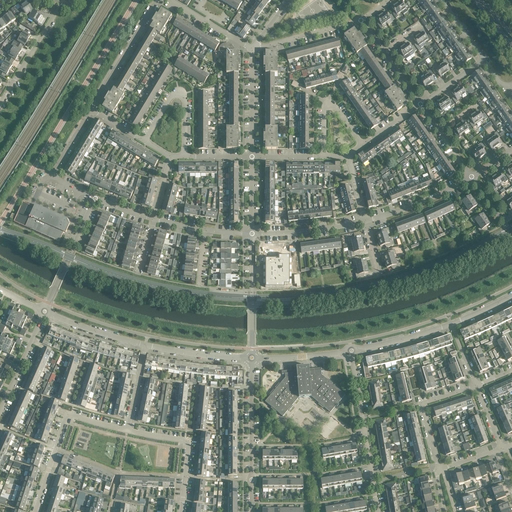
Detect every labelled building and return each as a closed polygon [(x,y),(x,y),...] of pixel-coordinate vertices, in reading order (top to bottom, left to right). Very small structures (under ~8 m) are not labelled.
[(241,3),(237,0),(236,0),(232,8),(232,7),(237,10),(237,11),(242,2),(241,3)] [(431,1),(430,0),(423,0),(419,3),(417,4),(418,5),(420,3),(422,7),(420,8),(422,11),(429,5),(428,3),(431,1)] [(20,6),(23,11),(30,6),(27,1),(20,6)] [(396,4),(402,12),(403,15),(408,11),(407,10),(410,9),(406,4),(404,6),(401,1),(396,4)] [(264,8),(257,2),(254,7),(261,12),(264,8)] [(402,12),(396,4),(391,7),(395,12),(392,14),(396,18),(398,17),(397,15),(402,12)] [(431,8),(429,5),(422,11),(424,13),(426,12),(428,15),(437,9),(434,5),(431,8)] [(33,10),(30,6),(23,11),(26,15),(30,13),(33,10)] [(20,13),(15,7),(11,10),(16,16),(18,15),(20,13)] [(261,12),(254,7),(251,11),(250,11),(252,12),(258,16),(261,12)] [(171,15),(161,9),(158,15),(156,14),(154,18),(166,25),(171,15)] [(439,13),(437,9),(428,15),(426,16),(426,17),(428,16),(430,19),(428,20),(430,23),(438,18),(436,15),(439,13)] [(38,13),(33,10),(30,13),(31,14),(29,18),(33,21),(38,13)] [(258,16),(252,12),(249,16),(256,22),(256,21),(259,17),(259,18),(259,17),(258,16)] [(385,12),(381,15),(386,23),(391,20),(392,21),(394,19),(391,15),(389,16),(385,12)] [(11,13),(6,16),(11,23),(16,20),(11,13)] [(43,16),(38,13),(33,21),(38,24),(43,16)] [(386,23),(381,15),(376,18),(380,23),(377,24),(381,29),(383,27),(382,26),(386,23)] [(11,23),(6,16),(2,19),(7,26),(11,23)] [(256,22),(249,16),(245,21),(245,20),(245,21),(252,26),(253,26),(252,26),(256,22)] [(166,25),(154,18),(151,22),(153,22),(150,28),(157,33),(160,34),(166,25)] [(182,21),(177,18),(173,25),(176,28),(178,28),(182,21)] [(439,20),(438,18),(430,23),(432,26),(434,24),(436,27),(437,28),(445,22),(442,18),(439,20)] [(187,24),(182,21),(178,28),(176,28),(175,30),(177,32),(179,29),(182,31),(187,24)] [(448,25),(445,22),(437,28),(436,27),(435,28),(435,29),(437,28),(439,31),(437,32),(439,35),(446,30),(445,28),(448,25)] [(191,27),(187,24),(182,31),(186,33),(187,34),(191,27)] [(243,24),(239,29),(247,34),(250,30),(243,24),(242,24),(243,24)] [(196,30),(191,27),(187,34),(186,33),(184,36),(187,37),(188,35),(192,37),(196,30)] [(150,28),(147,33),(155,37),(155,36),(157,33),(150,28)] [(247,34),(239,29),(236,33),(243,39),(243,38),(246,34),(247,34)] [(357,34),(354,29),(344,36),(350,45),(362,37),(359,33),(357,34)] [(23,32),(20,37),(27,41),(30,36),(29,36),(31,33),(26,30),(24,32),(23,32)] [(201,32),(196,30),(192,37),(195,39),(196,40),(201,32)] [(448,32),(446,30),(439,35),(441,38),(443,36),(445,39),(445,40),(454,34),(451,30),(448,32)] [(205,35),(201,32),(196,40),(195,39),(193,41),(196,43),(197,40),(201,42),(205,35)] [(423,32),(418,35),(424,43),(426,41),(428,43),(432,40),(428,35),(426,37),(423,32)] [(155,37),(147,33),(145,38),(152,42),(154,38),(156,40),(158,38),(155,36),(155,37)] [(457,38),(454,34),(445,40),(445,39),(443,41),(444,42),(446,40),(448,43),(446,45),(448,47),(455,42),(453,40),(457,38)] [(18,35),(13,42),(22,48),(23,45),(25,46),(27,41),(20,37),(18,35)] [(210,38),(205,35),(201,42),(204,45),(205,45),(210,38)] [(418,35),(413,39),(417,43),(414,45),(420,52),(422,50),(421,49),(425,46),(424,43),(418,35)] [(364,40),(362,37),(350,45),(356,54),(359,52),(366,47),(363,41),(364,40)] [(152,42),(145,38),(142,42),(149,47),(150,45),(152,42)] [(214,41),(210,38),(205,45),(204,45),(203,47),(205,49),(207,46),(210,48),(214,41)] [(219,44),(214,41),(210,48),(215,51),(219,44)] [(22,48),(13,42),(9,50),(11,51),(18,56),(21,51),(20,50),(22,48)] [(149,47),(142,42),(139,47),(146,51),(148,48),(151,49),(152,47),(150,45),(149,47)] [(457,44),(455,42),(448,47),(449,50),(451,49),(454,52),(462,46),(460,42),(457,44)] [(225,43),(224,43),(224,44),(223,44),(222,44),(222,45),(221,45),(220,46),(220,47),(219,47),(219,48),(219,49),(218,50),(218,51),(226,51),(233,51),(233,48),(233,47),(233,46),(232,46),(231,45),(231,44),(230,44),(229,44),(228,43),(227,43),(226,43),(225,43)] [(407,43),(403,46),(410,56),(414,53),(414,52),(416,51),(413,46),(411,47),(407,43)] [(403,46),(398,49),(402,54),(399,55),(403,60),(405,58),(406,59),(410,56),(403,46)] [(465,50),(462,46),(454,52),(452,53),(452,54),(454,53),(456,56),(454,57),(456,60),(464,54),(462,52),(465,50)] [(146,51),(139,47),(136,51),(143,56),(144,55),(146,51)] [(359,52),(362,56),(369,51),(366,47),(359,52)] [(18,56),(11,51),(8,56),(9,57),(8,59),(13,62),(15,60),(16,60),(18,56)] [(143,56),(136,51),(133,56),(141,60),(143,57),(145,59),(147,56),(144,55),(143,56)] [(238,51),(233,51),(226,51),(226,62),(240,62),(240,58),(238,58),(238,51)] [(265,51),(265,54),(265,58),(263,58),(263,62),(277,62),(277,51),(265,51)] [(372,56),(369,51),(362,56),(364,59),(365,60),(372,56)] [(465,57),(464,54),(456,60),(458,62),(460,61),(462,64),(461,64),(462,65),(471,58),(468,54),(465,57)] [(141,60),(133,56),(131,61),(138,65),(139,64),(141,60)] [(375,60),(372,56),(365,60),(364,59),(362,61),(364,63),(366,62),(368,65),(375,60)] [(174,65),(179,68),(184,60),(186,61),(187,59),(184,58),(183,60),(179,57),(174,65)] [(13,62),(8,59),(6,62),(5,61),(2,66),(9,70),(12,66),(11,65),(13,62)] [(444,63),(439,66),(445,74),(450,71),(446,66),(449,64),(445,59),(443,61),(444,63)] [(184,60),(179,68),(184,71),(189,63),(186,61),(184,60)] [(378,64),(375,60),(368,65),(371,68),(371,69),(378,64)] [(138,65),(131,61),(128,65),(135,70),(137,66),(140,68),(141,65),(139,64),(138,65)] [(240,62),(226,62),(226,73),(229,73),(238,73),(238,67),(240,67),(240,62)] [(277,62),(263,62),(263,67),(265,67),(265,73),(266,73),(274,73),(277,73),(277,62)] [(193,65),(189,63),(184,71),(189,74),(194,66),(195,67),(196,65),(194,64),(193,65)] [(7,75),(9,70),(2,66),(0,64),(0,74),(4,77),(6,74),(7,75)] [(164,64),(162,68),(161,69),(169,74),(172,69),(164,64)] [(381,69),(378,64),(371,69),(371,68),(368,70),(370,72),(372,70),(375,74),(381,69)] [(135,70),(128,65),(125,70),(132,74),(133,73),(135,70)] [(194,66),(189,74),(194,77),(199,69),(195,67),(194,66)] [(445,74),(439,66),(435,69),(434,67),(431,69),(435,74),(437,72),(440,77),(445,74)] [(162,68),(160,67),(158,69),(160,70),(158,74),(166,79),(169,74),(161,69),(162,68)] [(203,71),(199,69),(194,77),(199,80),(204,72),(205,73),(206,71),(204,69),(203,71)] [(384,73),(381,69),(375,74),(377,77),(378,78),(384,73)] [(132,74),(125,70),(122,75),(129,79),(131,76),(134,77),(136,75),(133,73),(132,74)] [(429,73),(424,76),(430,84),(434,81),(431,77),(434,75),(430,70),(428,72),(429,73)] [(479,70),(471,76),(473,79),(471,81),(473,83),(480,78),(479,76),(482,74),(479,70)] [(204,72),(199,80),(204,83),(209,75),(205,73),(204,72)] [(388,78),(384,73),(378,78),(377,77),(374,79),(376,81),(378,79),(381,83),(388,78)] [(158,74),(156,77),(155,79),(163,84),(166,79),(158,74)] [(129,79),(122,75),(119,79),(127,84),(127,82),(129,79)] [(156,77),(154,76),(152,79),(154,80),(152,84),(160,88),(163,84),(155,79),(156,77)] [(430,84),(424,76),(420,79),(419,78),(416,80),(420,85),(422,83),(425,88),(430,84)] [(391,82),(388,78),(381,83),(383,86),(384,87),(391,82)] [(482,80),(480,78),(473,83),(475,86),(477,85),(479,88),(488,82),(485,78),(482,80)] [(127,84),(119,79),(117,84),(124,88),(126,85),(128,86),(130,84),(127,82),(127,84)] [(349,79),(347,80),(339,85),(343,90),(350,84),(352,83),(350,79),(349,79)] [(394,86),(391,82),(384,87),(383,86),(381,88),(382,90),(385,88),(387,91),(394,87),(394,86)] [(491,86),(488,82),(479,88),(477,89),(478,90),(480,89),(482,92),(480,93),(482,96),(489,90),(487,88),(491,86)] [(117,84),(114,88),(114,89),(121,93),(124,88),(117,84)] [(152,84),(150,87),(149,88),(157,93),(160,88),(152,84)] [(353,89),(350,84),(343,90),(346,94),(353,89)] [(150,87),(148,86),(147,89),(148,90),(146,93),(154,98),(157,93),(149,88),(150,87)] [(394,86),(394,87),(387,91),(384,93),(391,102),(402,94),(400,90),(398,92),(394,86)] [(460,86),(456,89),(462,97),(466,94),(467,96),(469,94),(466,89),(464,91),(460,86)] [(110,94),(109,93),(106,97),(118,104),(124,94),(121,93),(114,89),(114,88),(113,88),(110,94)] [(356,93),(353,89),(346,94),(349,99),(356,93)] [(462,97),(456,89),(451,92),(455,97),(452,99),(456,104),(458,102),(457,100),(462,97)] [(491,93),(489,90),(482,96),(483,98),(485,97),(488,100),(496,94),(494,90),(491,93)] [(146,93),(144,97),(143,98),(151,103),(154,98),(146,93)] [(360,98),(356,93),(349,99),(352,103),(360,98)] [(405,98),(402,94),(391,102),(397,111),(407,104),(403,99),(405,98)] [(499,98),(496,94),(488,100),(486,101),(486,102),(488,101),(490,104),(488,105),(490,108),(498,103),(496,100),(499,98)] [(144,97),(142,96),(141,98),(143,100),(140,103),(149,108),(151,103),(143,98),(144,97)] [(118,104),(106,97),(104,100),(105,101),(102,107),(112,113),(118,104)] [(445,97),(441,100),(446,108),(451,105),(452,106),(454,105),(451,100),(449,101),(445,97)] [(363,102),(360,98),(352,103),(355,107),(363,102)] [(446,108),(441,100),(436,103),(439,108),(437,109),(441,114),(443,112),(442,111),(446,108)] [(366,107),(363,102),(355,107),(358,112),(366,107)] [(140,103),(138,107),(137,108),(146,113),(149,108),(140,103)] [(499,105),(498,103),(490,108),(492,111),(494,109),(496,112),(497,113),(505,107),(502,103),(499,105)] [(138,107),(136,106),(135,108),(137,109),(134,113),(143,118),(146,113),(137,108),(138,107)] [(369,111),(366,107),(358,112),(361,116),(369,111)] [(508,110),(505,107),(497,113),(496,112),(494,113),(495,114),(497,113),(499,116),(497,117),(499,120),(506,115),(505,113),(508,110)] [(372,115),(369,111),(361,116),(364,121),(372,115)] [(478,111),(473,114),(479,122),(483,119),(484,120),(487,119),(483,114),(481,115),(478,111)] [(134,113),(132,117),(132,118),(140,123),(143,118),(134,113)] [(479,122),(473,114),(469,117),(472,122),(470,123),(473,128),(476,126),(475,125),(479,122)] [(132,117),(130,115),(129,118),(131,119),(128,123),(137,128),(140,123),(132,118),(132,117)] [(375,120),(372,115),(364,121),(368,125),(375,120)] [(508,117),(506,115),(499,120),(501,123),(503,121),(505,124),(505,125),(511,120),(511,116),(511,115),(508,117)] [(407,121),(410,125),(418,120),(415,116),(407,121)] [(95,119),(92,124),(100,129),(103,124),(95,119)] [(378,124),(375,120),(368,125),(371,130),(378,124)] [(421,125),(418,120),(410,125),(414,130),(421,125)] [(511,120),(505,125),(505,124),(503,126),(504,127),(505,125),(508,128),(506,130),(507,132),(511,129),(511,120)] [(463,121),(458,125),(464,133),(468,130),(469,131),(472,129),(468,124),(466,126),(463,121)] [(100,129),(92,124),(89,128),(98,133),(100,129)] [(424,129),(421,125),(414,130),(417,134),(424,129)] [(464,133),(458,125),(454,128),(457,132),(455,134),(458,139),(461,137),(460,136),(464,133)] [(226,127),(226,138),(240,138),(240,134),(238,134),(238,127),(229,127),(226,127)] [(263,134),(263,138),(277,138),(277,127),(274,127),(266,127),(265,127),(265,134),(263,134)] [(98,133),(89,128),(87,133),(95,138),(98,133)] [(398,129),(394,132),(399,139),(403,136),(398,129)] [(427,133),(424,129),(417,134),(420,139),(427,133)] [(117,134),(113,131),(108,139),(112,142),(117,134)] [(399,139),(394,132),(389,135),(394,143),(399,139)] [(495,135),(491,139),(496,146),(501,143),(498,139),(500,137),(496,132),(494,134),(495,135)] [(95,138),(87,133),(84,138),(92,143),(95,138)] [(430,138),(427,133),(420,139),(423,143),(430,138)] [(122,137),(117,134),(112,142),(117,145),(122,137)] [(394,143),(389,135),(385,138),(390,146),(394,143)] [(127,139),(122,137),(117,145),(122,148),(127,139)] [(92,143),(84,138),(81,142),(89,147),(92,143)] [(240,138),(226,138),(226,149),(238,149),(238,142),(240,142),(240,138)] [(277,138),(263,138),(263,143),(265,143),(265,149),(277,149),(277,138)] [(390,146),(385,138),(380,141),(386,149),(390,146)] [(434,142),(430,138),(423,143),(426,148),(434,142)] [(131,142),(127,139),(122,148),(126,150),(131,142)] [(496,146),(491,139),(486,142),(485,140),(483,142),(486,147),(488,145),(492,150),(496,146)] [(386,149),(380,141),(376,144),(381,152),(386,149)] [(89,147),(81,142),(78,147),(87,152),(89,147)] [(136,145),(131,142),(126,150),(131,153),(136,145)] [(437,147),(434,142),(426,148),(429,152),(437,147)] [(480,146),(476,149),(481,157),(486,154),(482,149),(485,148),(481,143),(479,145),(480,146)] [(381,152),(376,144),(371,148),(377,155),(381,152)] [(140,148),(136,145),(131,153),(136,156),(140,148)] [(87,152),(78,147),(76,151),(84,156),(87,152)] [(440,151),(437,147),(429,152),(432,156),(440,151)] [(145,151),(140,148),(136,156),(140,159),(145,151)] [(377,155),(371,148),(367,151),(372,158),(377,155)] [(481,157),(476,149),(471,152),(470,151),(468,152),(471,157),(473,156),(477,160),(481,157)] [(84,156),(76,151),(73,156),(81,161),(84,156)] [(150,153),(145,151),(140,159),(145,162),(150,153)] [(372,158),(367,151),(363,154),(368,161),(372,158)] [(443,156),(440,151),(432,156),(435,161),(443,156)] [(154,156),(150,153),(145,162),(149,164),(154,156)] [(362,153),(360,155),(358,156),(363,165),(368,161),(363,154),(362,153)] [(81,161),(73,156),(70,161),(78,166),(81,161)] [(159,159),(154,156),(149,164),(154,167),(159,159)] [(446,160),(443,156),(435,161),(438,165),(446,160)] [(449,164),(446,160),(438,165),(442,170),(449,164)] [(78,166),(70,161),(67,165),(75,170),(78,166)] [(176,174),(184,174),(184,164),(179,164),(179,167),(177,167),(176,171),(176,174)] [(452,169),(449,164),(442,170),(445,174),(452,169)] [(75,170),(67,165),(64,170),(73,175),(75,170)] [(455,173),(452,169),(445,174),(448,179),(455,173)] [(93,174),(88,172),(84,180),(89,183),(93,174)] [(499,173),(494,176),(500,184),(504,181),(505,182),(508,181),(504,176),(502,177),(499,173)] [(98,176),(93,174),(89,183),(94,185),(98,176)] [(103,178),(98,176),(94,185),(99,187),(103,178)] [(432,185),(429,176),(423,178),(427,187),(432,185)] [(500,184),(494,176),(490,179),(493,184),(491,185),(494,190),(497,188),(496,187),(500,184)] [(108,180),(103,178),(99,187),(104,189),(108,180)] [(427,187),(423,178),(418,180),(422,189),(427,187)] [(113,182),(108,180),(104,189),(109,191),(113,182)] [(422,189),(418,180),(413,182),(417,191),(422,189)] [(118,184),(113,182),(109,191),(114,193),(118,184)] [(417,191),(413,182),(408,184),(412,193),(417,191)] [(123,186),(118,184),(114,193),(119,195),(123,186)] [(412,193),(408,184),(403,186),(407,195),(412,193)] [(128,189),(123,186),(119,195),(124,197),(128,189)] [(407,195),(403,186),(398,188),(402,197),(407,195)] [(402,197),(398,188),(393,190),(397,199),(402,197)] [(133,191),(128,189),(124,197),(129,200),(133,191)] [(397,199),(393,190),(388,193),(391,201),(397,199)] [(463,204),(465,206),(473,201),(473,200),(473,199),(472,197),(471,197),(470,196),(465,199),(463,197),(458,201),(461,205),(463,204)] [(511,209),(511,200),(510,199),(506,202),(505,200),(502,202),(506,207),(508,205),(511,210),(511,209)] [(474,202),(473,201),(465,206),(467,209),(465,211),(468,216),(473,212),(472,209),(477,206),(476,204),(476,203),(475,201),(474,202)] [(451,202),(445,205),(449,213),(454,210),(451,202)] [(35,205),(34,207),(25,227),(59,242),(63,232),(65,233),(69,224),(67,220),(68,220),(35,205)] [(449,213),(445,205),(440,207),(444,215),(449,213)] [(354,206),(353,206),(353,207),(344,209),(346,214),(356,212),(354,206)] [(444,215),(440,207),(435,209),(438,217),(444,215)] [(438,217),(435,209),(430,212),(433,220),(438,217)] [(433,220),(430,212),(424,214),(428,222),(433,220)] [(99,214),(98,217),(108,221),(111,216),(103,213),(102,215),(100,214),(99,214)] [(476,222),(478,225),(486,219),(486,218),(485,215),(484,216),(483,214),(478,218),(476,215),(470,219),(474,223),(476,222)] [(422,215),(416,217),(420,225),(425,223),(422,215)] [(108,221),(98,217),(97,219),(97,220),(99,221),(98,223),(106,226),(108,221)] [(420,225),(416,217),(411,219),(414,227),(420,225)] [(414,227),(411,219),(406,221),(409,229),(414,227)] [(487,220),(486,219),(478,225),(480,228),(478,229),(481,234),(486,230),(485,228),(490,224),(489,222),(487,219),(487,220)] [(409,229),(406,221),(400,223),(403,231),(409,229)] [(106,226),(98,223),(98,225),(95,224),(94,224),(93,226),(104,231),(106,226)] [(403,231),(400,223),(395,225),(398,233),(403,231)] [(133,224),(132,230),(143,233),(143,230),(143,229),(141,229),(141,227),(133,224)] [(104,231),(93,226),(92,229),(93,230),(95,231),(94,233),(102,236),(104,231)] [(378,239),(378,241),(388,238),(387,234),(390,233),(388,228),(382,230),(383,233),(376,235),(377,237),(376,237),(377,240),(378,239)] [(102,236),(94,233),(93,235),(91,234),(90,234),(89,236),(99,241),(102,236)] [(138,237),(130,235),(129,240),(140,243),(141,241),(140,240),(138,239),(138,237)] [(99,241),(89,236),(88,239),(88,240),(91,240),(90,242),(97,246),(99,241)] [(165,239),(154,236),(154,238),(154,239),(156,240),(156,242),(164,244),(165,239)] [(352,243),(352,247),(362,245),(362,244),(363,244),(362,241),(361,241),(361,239),(355,240),(354,237),(348,238),(349,244),(352,243)] [(389,241),(388,238),(378,241),(379,242),(378,242),(379,245),(379,244),(380,246),(386,245),(387,247),(393,246),(392,240),(389,241)] [(97,246),(90,242),(89,245),(87,244),(86,244),(85,246),(95,251),(97,246)] [(212,249),(218,249),(218,254),(221,254),(226,254),(226,244),(219,244),(219,243),(215,243),(215,244),(213,244),(213,247),(212,247),(212,249)] [(232,244),(226,244),(226,254),(230,254),(233,254),(233,249),(239,249),(239,247),(238,247),(238,244),(236,244),(236,243),(232,243),(232,244)] [(136,248),(127,245),(126,251),(137,254),(138,251),(137,250),(135,250),(136,248)] [(362,246),(362,245),(352,247),(353,250),(350,251),(352,256),(358,255),(357,252),(364,251),(363,249),(364,249),(363,246),(362,246)] [(95,251),(85,246),(84,248),(84,249),(86,250),(85,253),(93,256),(95,251)] [(162,249),(151,246),(151,249),(151,250),(153,250),(153,252),(161,255),(162,249)] [(383,258),(384,262),(394,259),(393,256),(396,255),(394,250),(388,251),(389,254),(383,256),(384,258),(383,258)] [(221,259),(221,265),(226,265),(226,254),(221,254),(218,254),(213,254),(213,257),(212,257),(212,259),(221,259)] [(238,254),(233,254),(230,254),(226,254),(226,265),(230,265),(230,259),(239,260),(239,257),(238,257),(238,254)] [(133,258),(125,256),(123,261),(134,264),(135,262),(134,261),(132,260),(133,258)] [(276,259),(265,259),(265,288),(284,288),(284,285),(289,285),(289,256),(278,256),(278,260),(276,260),(276,259)] [(160,260),(149,257),(148,259),(148,260),(151,261),(150,263),(158,265),(160,260)] [(356,265),(357,269),(367,267),(367,266),(367,263),(366,263),(366,261),(359,262),(359,259),(352,260),(354,266),(356,265)] [(395,263),(394,259),(384,262),(385,266),(386,266),(387,268),(393,266),(394,269),(400,267),(398,262),(395,263)] [(221,270),(221,275),(226,275),(226,265),(221,265),(213,265),(213,268),(212,268),(212,270),(221,270)] [(238,265),(230,265),(226,265),(226,275),(230,275),(230,270),(239,270),(239,268),(238,268),(238,265)] [(157,270),(146,267),(145,270),(146,270),(148,271),(147,273),(155,276),(157,270)] [(367,268),(367,267),(357,269),(358,272),(355,273),(356,278),(363,277),(362,274),(368,273),(368,271),(368,268),(367,268)] [(212,280),(216,280),(216,286),(215,286),(215,287),(226,288),(226,275),(221,275),(213,275),(213,278),(212,278),(212,280)] [(238,275),(230,275),(226,275),(226,288),(235,289),(235,287),(230,287),(230,286),(230,280),(239,281),(239,278),(238,278),(238,275)] [(14,308),(10,317),(15,319),(18,314),(20,310),(19,310),(14,308)] [(511,319),(511,318),(508,310),(506,311),(505,311),(504,311),(503,312),(502,312),(507,321),(511,319)] [(507,321),(502,312),(501,313),(500,313),(500,314),(499,314),(499,315),(498,315),(502,324),(507,321)] [(18,314),(15,319),(24,323),(27,318),(18,314)] [(502,324),(498,315),(496,316),(495,316),(494,316),(493,317),(492,317),(497,327),(502,324)] [(15,319),(10,317),(6,326),(11,328),(11,329),(13,325),(15,319)] [(497,327),(492,317),(491,318),(489,319),(487,320),(491,329),(497,327)] [(24,323),(15,319),(13,325),(22,329),(24,323)] [(491,329),(487,320),(486,321),(485,321),(484,321),(483,321),(482,322),(486,331),(491,329)] [(486,331),(482,322),(481,322),(480,322),(479,323),(478,324),(479,324),(477,325),(481,334),(486,331)] [(481,334),(477,325),(475,325),(474,325),(473,326),(472,326),(471,326),(475,336),(481,334)] [(475,336),(471,326),(470,327),(468,328),(466,329),(470,338),(475,336)] [(48,335),(54,338),(58,329),(52,327),(49,335),(48,335)] [(63,331),(58,329),(54,338),(60,340),(63,331)] [(470,338),(466,329),(465,330),(465,329),(464,330),(463,330),(462,330),(461,330),(460,330),(461,331),(460,332),(462,338),(463,337),(464,340),(470,338)] [(68,333),(63,331),(60,340),(65,342),(68,333)] [(74,335),(68,333),(65,342),(70,344),(74,335)] [(2,334),(0,338),(0,343),(4,345),(6,339),(7,340),(8,336),(2,334)] [(79,337),(74,335),(70,344),(70,346),(75,348),(79,337)] [(445,337),(443,338),(446,347),(452,345),(448,335),(447,335),(446,336),(445,337)] [(84,339),(79,337),(75,348),(81,350),(84,339)] [(497,341),(500,346),(508,342),(506,337),(497,341)] [(446,347),(443,338),(441,338),(439,338),(438,338),(437,339),(441,349),(446,347)] [(6,339),(4,345),(14,350),(14,349),(13,349),(15,344),(7,340),(6,339)] [(90,341),(84,339),(81,350),(86,352),(90,341)] [(441,349),(437,339),(436,339),(435,340),(434,341),(432,342),(435,351),(441,349)] [(95,343),(90,341),(86,352),(92,354),(92,351),(95,343)] [(430,352),(427,342),(426,343),(425,343),(424,343),(424,344),(423,344),(421,345),(424,354),(430,352)] [(435,351),(432,342),(431,342),(430,342),(428,342),(427,342),(430,352),(435,351)] [(511,346),(508,342),(500,346),(502,351),(511,346)] [(101,344),(95,343),(92,351),(98,353),(101,344)] [(106,346),(101,344),(98,353),(103,355),(106,346)] [(14,350),(4,345),(1,351),(10,355),(13,349),(13,350),(14,350)] [(424,354),(421,345),(420,345),(419,345),(418,345),(417,345),(416,346),(419,356),(424,354)] [(112,348),(106,346),(103,355),(109,356),(112,348)] [(419,356),(416,346),(415,346),(414,346),(413,347),(412,347),(412,348),(410,348),(413,357),(419,356)] [(511,351),(511,348),(511,346),(502,351),(505,356),(511,351)] [(52,350),(47,347),(46,350),(43,348),(40,354),(49,357),(52,350)] [(117,349),(112,348),(109,356),(115,358),(117,349)] [(413,357),(410,348),(409,349),(409,348),(408,348),(406,348),(405,349),(407,359),(413,357)] [(471,352),(473,358),(482,354),(480,348),(471,352)] [(407,359),(405,349),(404,349),(403,349),(402,350),(401,350),(401,351),(399,351),(402,360),(407,359)] [(402,360),(399,351),(398,352),(398,351),(397,351),(395,351),(394,352),(396,362),(402,360)] [(49,357),(40,354),(38,359),(47,362),(49,357)] [(134,354),(131,362),(131,365),(137,367),(138,364),(137,364),(139,355),(140,355),(134,354)] [(484,358),(482,354),(473,358),(475,362),(484,358)] [(70,357),(68,363),(77,366),(79,360),(70,357)] [(145,366),(151,367),(153,358),(147,357),(145,365),(145,366)] [(447,361),(449,366),(458,363),(456,358),(447,361)] [(486,363),(484,358),(475,362),(477,367),(486,363)] [(47,362),(38,359),(36,364),(44,367),(47,362)] [(460,368),(458,363),(449,366),(451,371),(460,368)] [(489,369),(486,363),(477,367),(480,373),(489,369)] [(44,367),(36,364),(34,368),(42,372),(44,367)] [(99,367),(90,364),(89,369),(97,372),(99,367)] [(309,369),(309,366),(296,367),(296,370),(282,371),(282,375),(285,374),(285,378),(280,384),(279,383),(275,388),(276,389),(274,390),(273,390),(270,394),(270,395),(265,402),(271,407),(271,408),(275,412),(276,411),(283,417),(288,410),(289,411),(293,406),(292,405),(299,397),(311,396),(319,403),(318,404),(323,408),(324,407),(330,413),(336,406),(337,407),(340,402),(345,395),(339,389),(335,385),(334,386),(332,384),(333,383),(328,379),(328,380),(321,375),(321,371),(324,371),(324,368),(309,369)] [(420,370),(421,375),(431,372),(429,367),(420,370)] [(42,372),(34,368),(31,373),(40,377),(42,372)] [(462,373),(460,368),(451,371),(453,376),(462,373)] [(432,377),(431,372),(421,375),(423,380),(432,377)] [(40,377),(31,373),(29,378),(38,382),(40,377)] [(464,378),(462,373),(453,376),(455,382),(464,378)] [(434,383),(432,377),(423,380),(424,385),(434,383)] [(38,382),(29,378),(27,383),(35,387),(38,382)] [(96,383),(94,382),(85,380),(84,385),(95,388),(96,383)] [(368,383),(369,390),(379,389),(378,381),(368,383)] [(35,387),(27,383),(25,388),(33,392),(35,387)] [(435,388),(434,383),(424,385),(426,391),(435,388)] [(508,393),(507,391),(504,383),(499,385),(504,395),(508,393)] [(95,388),(84,385),(82,390),(90,393),(93,393),(95,388)] [(504,395),(499,385),(494,388),(499,398),(504,395)] [(55,393),(58,394),(67,396),(69,391),(60,389),(57,388),(55,393)] [(499,398),(494,388),(489,390),(490,392),(488,393),(491,401),(499,398)] [(234,389),(228,389),(228,398),(237,398),(237,392),(234,392),(234,389)] [(24,391),(21,396),(30,400),(32,394),(24,391)] [(67,396),(58,394),(56,399),(65,402),(67,396)] [(91,399),(89,398),(80,395),(78,400),(87,403),(89,404),(91,399)] [(30,400),(21,396),(19,401),(28,405),(30,400)] [(469,397),(464,399),(467,407),(468,409),(474,407),(475,407),(472,399),(470,399),(469,397)] [(51,399),(49,404),(58,407),(59,402),(51,399)] [(87,403),(78,400),(77,405),(85,408),(87,403)] [(382,407),(381,400),(371,402),(372,409),(382,407)] [(462,409),(459,400),(454,402),(456,410),(457,413),(463,411),(462,409)] [(28,405),(19,401),(17,406),(25,409),(28,405)] [(25,409),(17,406),(15,411),(23,414),(25,409)] [(496,409),(499,414),(506,411),(504,406),(496,409)] [(441,415),(438,407),(433,409),(434,413),(432,413),(434,418),(441,415)] [(23,414),(15,411),(13,416),(21,419),(23,414)] [(509,416),(506,411),(499,414),(501,419),(509,416)] [(21,419),(13,416),(10,421),(19,424),(21,419)] [(480,421),(478,416),(470,419),(472,424),(480,421)] [(511,421),(509,416),(501,419),(503,424),(511,421)] [(374,422),(376,430),(386,428),(385,420),(374,422)] [(511,420),(511,421),(503,424),(505,429),(511,426),(511,420)] [(19,424),(10,421),(8,426),(11,427),(10,430),(15,432),(19,424)] [(482,426),(480,421),(472,424),(474,429),(482,426)] [(484,431),(482,426),(474,429),(476,434),(484,431)] [(451,431),(448,432),(440,435),(441,440),(449,437),(452,436),(451,431)] [(486,436),(484,431),(476,434),(473,435),(475,441),(478,439),(486,436)] [(13,435),(5,432),(3,437),(11,440),(13,435)] [(47,438),(39,435),(36,434),(35,434),(34,439),(46,443),(47,438)] [(488,442),(486,436),(478,439),(480,446),(484,444),(484,443),(488,442)] [(11,440),(3,437),(1,442),(9,445),(11,440)] [(9,445),(1,442),(0,443),(0,447),(7,450),(9,445)] [(45,447),(36,444),(34,449),(43,452),(45,447)] [(455,447),(452,448),(444,450),(446,456),(450,454),(450,456),(456,454),(455,447)] [(70,458),(64,455),(61,464),(66,466),(70,458)] [(75,460),(70,458),(66,466),(71,468),(75,460)] [(40,462),(31,459),(29,465),(38,468),(40,462)] [(80,462),(75,460),(71,468),(76,470),(80,462)] [(85,464),(80,462),(76,470),(81,472),(85,464)] [(393,469),(391,462),(381,463),(383,471),(393,469)] [(489,463),(486,464),(489,473),(492,472),(492,474),(498,472),(495,462),(489,464),(489,463)] [(90,466),(85,464),(81,472),(86,474),(90,466)] [(489,473),(486,464),(483,465),(483,466),(478,468),(481,478),(487,476),(486,474),(489,473)] [(95,468),(90,466),(86,474),(85,477),(90,479),(91,476),(95,468)] [(38,470),(30,467),(28,472),(37,475),(38,470)] [(100,470),(95,468),(91,476),(90,479),(95,481),(96,478),(100,470)] [(481,478),(478,468),(473,470),(472,469),(469,470),(472,478),(475,477),(475,479),(481,478)] [(105,472),(100,470),(96,478),(101,480),(105,472)] [(237,470),(228,470),(228,479),(234,479),(234,476),(237,476),(237,470)] [(472,478),(469,470),(466,471),(466,472),(461,473),(464,483),(470,481),(469,479),(472,478)] [(28,472),(27,477),(34,480),(35,480),(37,475),(28,472)] [(110,474),(105,472),(101,480),(106,482),(110,474)] [(464,483),(461,473),(456,475),(456,474),(452,475),(455,483),(458,483),(459,485),(464,483)] [(115,476),(110,474),(106,482),(111,484),(115,476)] [(65,478),(57,476),(55,481),(63,484),(65,478)] [(417,479),(419,485),(428,483),(427,480),(428,480),(428,476),(417,479)] [(25,477),(24,482),(32,485),(34,480),(27,477),(25,477)] [(398,483),(395,484),(385,486),(386,493),(396,491),(399,491),(398,483)] [(428,486),(428,483),(419,485),(416,486),(417,492),(420,491),(431,489),(430,486),(428,486)] [(502,487),(501,483),(493,486),(494,489),(492,490),(494,496),(503,492),(502,487)] [(30,490),(22,487),(19,486),(17,491),(29,495),(30,490)] [(431,492),(431,489),(420,491),(422,497),(431,495),(430,492),(431,492)] [(29,495),(17,491),(16,497),(27,500),(29,495)] [(78,495),(77,499),(84,501),(86,494),(82,493),(79,492),(78,495)] [(505,497),(503,492),(494,496),(496,501),(498,500),(499,503),(507,500),(506,497),(505,497)] [(470,497),(469,494),(460,497),(461,500),(462,500),(464,505),(474,502),(472,496),(470,497)] [(431,498),(431,495),(422,497),(423,503),(434,501),(433,498),(431,498)] [(27,500),(16,497),(14,502),(17,503),(25,505),(27,500)] [(509,503),(507,500),(499,503),(500,506),(498,506),(500,511),(510,508),(508,503),(509,503)] [(434,504),(434,501),(423,503),(425,510),(434,507),(433,505),(434,504)] [(475,508),(474,502),(464,505),(465,510),(464,510),(464,511),(470,511),(474,511),(473,508),(475,508)] [(25,505),(17,503),(15,508),(23,511),(25,505)]
